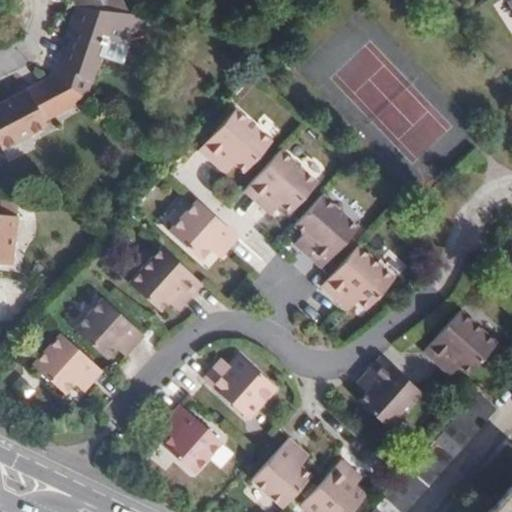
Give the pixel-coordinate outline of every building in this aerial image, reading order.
[(72,0),(78,9),(134,16),(124,0),(72,0)] [(53,76),(85,99),(100,57),(96,56),(101,43),(106,45),(108,39),(121,44),(128,29),(134,16),(78,9),(66,40),(70,41),(68,48),(64,47),(57,64),(53,76)] [(137,32),(144,17),(134,16),(128,29),(137,32)] [(43,119),(85,99),(53,76),(35,86),(0,102),(0,145),(1,147),(46,125),(43,119)] [(196,151),(215,168),(219,163),(227,170),(233,164),(242,172),(269,142),(233,109),(196,151)] [(280,151),(243,192),(261,209),(266,204),(274,211),(280,204),(289,212),(315,184),(280,151)] [(219,163),(215,168),(223,175),(227,170),(219,163)] [(321,197),(294,226),(303,235),(298,241),(305,248),(301,252),(320,270),(357,230),(321,197)] [(224,251),(236,238),(217,220),(195,200),(167,231),(197,259),(207,248),(213,254),(220,247),(224,251)] [(266,204),(261,209),(269,216),(274,211),(266,204)] [(0,215),(0,264),(10,266),(15,218),(0,215)] [(305,248),(298,241),(294,246),(301,252),(305,248)] [(184,304),(201,285),(159,247),(126,283),(157,311),(165,303),(171,308),(179,299),(184,304)] [(218,258),(224,251),(220,247),(213,254),(218,258)] [(356,247),(319,289),(337,305),(341,301),(349,308),(355,301),(364,310),(392,280),(356,247)] [(111,346),(116,350),(124,343),(129,347),(140,334),(100,297),(71,328),(102,356),(111,346)] [(176,312),(184,304),(179,299),(171,308),(176,312)] [(341,301),(337,305),(346,312),(349,308),(341,301)] [(494,345),(459,313),(422,354),(441,371),(446,366),(453,373),(459,367),(468,375),(494,345)] [(89,385),(101,372),(59,335),(31,365),(61,394),(72,382),(78,388),(85,382),(89,385)] [(124,343),(116,350),(121,355),(129,347),(124,343)] [(222,372),(214,365),(201,380),(246,421),(274,390),(237,356),(228,366),(222,372)] [(419,395),(378,358),(361,378),(365,381),(358,389),(365,395),(357,403),(388,431),(419,395)] [(220,359),(214,365),(222,372),(228,366),(220,359)] [(82,392),(89,385),(85,382),(78,388),(82,392)] [(405,511),(496,411),(478,395),(373,511),(405,511)] [(182,433),(176,440),(181,445),(171,455),(192,473),(219,443),(188,416),(177,428),(182,433)] [(170,436),(176,440),(182,433),(177,428),(170,436)] [(279,508),(308,476),(298,467),(302,462),(296,456),(301,451),(287,439),(250,481),(279,508)] [(296,456),(302,462),(307,457),(301,451),(296,456)] [(349,490),(355,484),(348,477),(352,473),(340,462),(302,503),(312,511),(348,511),(360,500),(349,490)] [(348,477),(355,484),(359,479),(352,473),(348,477)] [(511,511),(511,484),(486,511),(511,511)]
